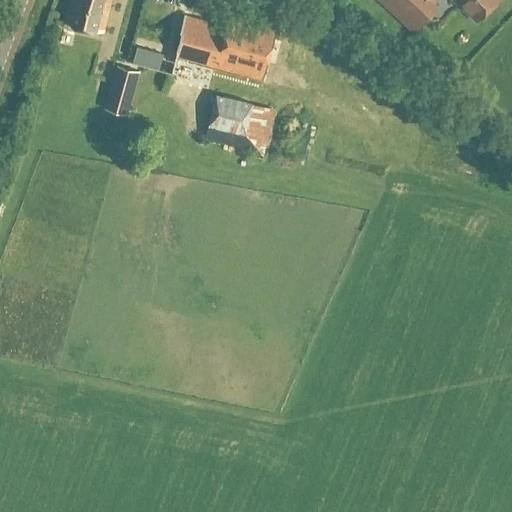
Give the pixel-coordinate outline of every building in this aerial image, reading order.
[(102,33),(110,0),(69,0),(64,23),(102,33)] [(381,0),(415,30),(428,17),(420,10),(429,0),(454,0),(477,21),(496,0),(381,0)] [(182,30),(175,57),(177,58),(214,67),(242,75),(246,56),(268,62),(278,23),(231,10),(227,27),(187,16),(187,15),(185,14),(181,30),(182,30)] [(321,14),(304,41),(345,67),(362,40),(321,14)] [(137,47),(133,61),(159,69),(163,54),(137,47)] [(133,99),(142,69),(119,63),(111,93),(133,99)] [(81,75),(79,92),(93,94),(95,77),(81,75)] [(215,93),(205,140),(248,150),(246,158),(262,161),(274,109),(215,93)] [(90,135),(118,136),(119,102),(92,101),(90,135)]
